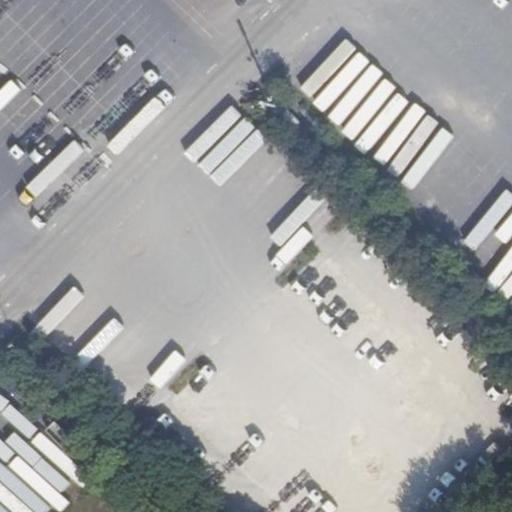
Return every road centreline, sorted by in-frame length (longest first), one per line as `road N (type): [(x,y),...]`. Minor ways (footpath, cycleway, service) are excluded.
road 1 (unknown): [(117,194),(383,443)]
road 2 (unknown): [(286,25),(511,248)]
road 3 (unknown): [(0,377),(49,426),(60,449),(6,511)]
